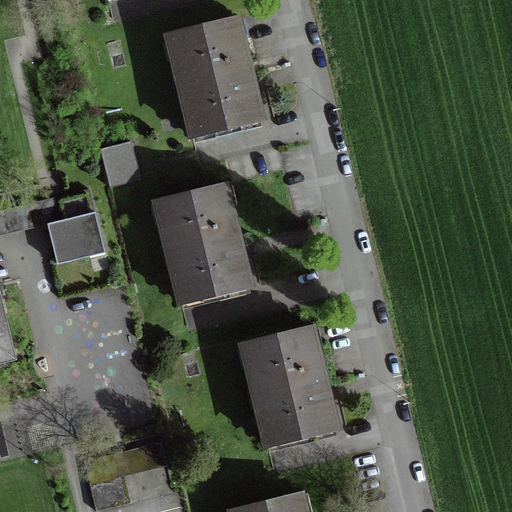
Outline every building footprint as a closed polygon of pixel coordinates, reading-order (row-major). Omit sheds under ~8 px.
[(191,139),(261,122),(236,21),(166,38),(191,139)] [(108,190),(139,182),(130,143),(98,151),(108,190)] [(179,304),(248,287),(223,186),(154,203),(179,304)] [(102,254),(93,215),(46,227),(56,265),(102,254)] [(0,365),(14,362),(0,303),(0,365)] [(266,447),(335,430),(311,329),(241,346),(266,447)] [(101,511),(170,495),(158,447),(83,466),(94,511),(101,511)] [(303,511),(299,496),(231,511),(303,511)]
